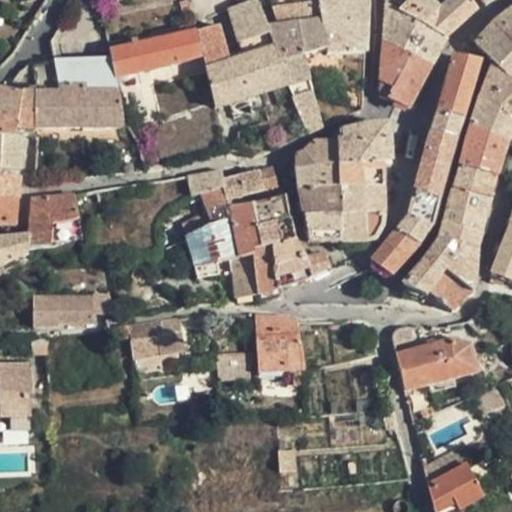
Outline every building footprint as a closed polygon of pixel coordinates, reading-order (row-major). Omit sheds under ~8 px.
[(183,13),(192,11),(189,0),(180,2),(183,13)] [(234,119),(268,109),(263,94),(274,91),(278,104),(292,99),(294,98),(289,86),(282,63),(271,34),(269,27),(260,3),(259,2),(256,0),(254,0),(239,6),(230,9),(243,58),(231,62),(220,27),(197,32),(202,57),(215,108),(230,104),(234,119)] [(328,56),(366,54),(368,0),(341,0),(327,3),(319,4),(321,18),(321,20),(299,23),(305,56),(310,79),(315,78),(325,96),(362,110),(364,92),(341,85),(333,73),(328,56)] [(385,0),(386,4),(398,11),(409,0),(385,0)] [(431,0),(409,0),(398,11),(418,23),(447,40),(477,12),(469,0),(451,0),(441,10),(431,0)] [(319,4),(272,10),(277,23),(321,18),(319,4)] [(386,4),(383,42),(404,53),(418,23),(398,11),(386,4)] [(511,8),(493,23),(511,42),(511,8)] [(278,26),(269,27),(271,34),(282,63),(305,56),(299,23),(278,26)] [(432,67),(447,40),(418,23),(404,53),(432,67)] [(474,44),(492,63),(495,66),(511,52),(511,42),(493,23),(474,44)] [(117,78),(202,57),(197,32),(179,36),(177,28),(125,40),(127,47),(110,51),(112,61),(115,61),(117,78)] [(409,110),(432,67),(404,53),(383,42),(378,95),(409,110)] [(59,43),(51,44),(54,58),(62,56),(59,43)] [(511,83),(511,52),(495,66),(511,83)] [(289,86),(310,79),(305,56),(282,63),(289,86)] [(453,57),(437,113),(463,118),(480,62),(453,57)] [(20,71),(8,89),(23,93),(35,93),(59,93),(59,87),(55,63),(54,60),(30,63),(20,71)] [(124,129),(117,78),(115,61),(112,61),(55,63),(59,87),(59,93),(35,93),(35,121),(35,128),(124,129)] [(511,83),(495,66),(492,63),(478,99),(511,119),(511,83)] [(0,87),(0,112),(35,121),(35,93),(23,93),(8,89),(0,87)] [(313,91),(294,98),(292,99),(308,136),(324,128),(313,91)] [(511,119),(478,99),(469,127),(509,143),(511,145),(511,119)] [(17,129),(35,128),(35,121),(0,112),(0,135),(16,138),(16,136),(17,129)] [(456,140),(463,118),(437,113),(431,132),(456,140)] [(366,126),(337,133),(338,166),(385,164),(391,164),(389,127),(388,126),(366,126)] [(452,156),(456,140),(431,132),(426,150),(452,156)] [(297,155),(296,163),(296,167),(338,166),(337,133),(327,136),(324,142),(314,142),(303,152),(297,155)] [(23,137),(16,136),(16,138),(0,135),(0,156),(1,156),(0,167),(0,169),(21,171),(23,137)] [(432,228),(452,156),(426,150),(408,218),(432,228)] [(173,155),(144,161),(146,171),(175,165),(173,155)] [(0,156),(0,176),(20,178),(21,171),(0,169),(0,167),(1,156),(0,156)] [(297,178),(298,191),(339,189),(338,166),(296,167),(296,163),(290,164),(292,179),(297,178)] [(384,187),(385,164),(338,166),(339,189),(384,187)] [(273,166),(224,179),(225,188),(227,201),(236,198),(279,188),(273,166)] [(458,167),(452,188),(491,200),(498,178),(458,167)] [(223,170),(187,177),(191,198),(201,195),(225,188),(224,179),(223,170)] [(0,225),(15,227),(20,178),(0,176),(0,225)] [(385,216),(384,187),(339,189),(340,215),(365,215),(367,242),(373,242),(383,228),(385,216)] [(182,224),(187,236),(210,225),(230,219),(227,208),(231,206),(237,206),(236,198),(227,201),(225,188),(201,195),(207,212),(182,224)] [(452,188),(447,207),(486,218),(491,200),(452,188)] [(298,191),(304,216),(322,216),(340,215),(339,189),(298,191)] [(0,238),(0,268),(24,253),(52,252),(53,226),(79,219),(74,196),(33,202),(23,233),(0,238)] [(285,196),(252,204),(257,226),(276,222),(290,219),(285,196)] [(219,276),(232,274),(231,260),(238,259),(253,255),(255,254),(254,250),(261,249),(257,226),(252,204),(237,206),(231,206),(227,208),(230,219),(210,225),(187,236),(186,236),(194,267),(196,267),(216,263),(218,274),(219,276)] [(447,207),(439,239),(477,251),(482,235),(486,218),(447,207)] [(341,246),(346,250),(368,250),(367,242),(365,215),(340,215),(322,216),(325,243),(341,243),(341,246)] [(309,242),(325,243),(322,216),(304,216),(309,242)] [(421,246),(432,228),(408,218),(397,231),(421,246)] [(294,239),(290,219),(276,222),(257,226),(261,249),(271,246),(280,244),(294,239)] [(498,257),(492,276),(503,280),(511,283),(511,227),(510,226),(502,247),(496,245),(492,254),(498,257)] [(392,278),(421,246),(397,231),(371,262),(392,278)] [(305,258),(294,239),(280,244),(271,246),(277,291),(315,278),(305,258)] [(439,239),(423,261),(446,273),(473,294),(475,291),(477,251),(439,239)] [(258,296),(277,291),(271,246),(261,249),(254,250),(255,254),(253,255),(258,296)] [(235,300),(258,296),(253,255),(238,259),(231,260),(232,274),(235,300)] [(326,255),(305,258),(315,278),(316,281),(332,272),(326,255)] [(422,303),(429,294),(446,273),(423,261),(402,286),(401,299),(422,303)] [(216,263),(196,267),(198,278),(218,274),(216,263)] [(452,314),(473,294),(446,273),(429,294),(452,314)] [(500,285),(503,280),(492,276),(490,281),(500,285)] [(117,296),(33,295),(34,327),(94,327),(94,310),(117,310),(117,296)] [(481,338),(495,326),(481,311),(467,323),(481,338)] [(296,322),(253,315),(262,376),(307,369),(296,322)] [(160,322),(115,326),(115,341),(157,338),(157,353),(184,353),(185,332),(163,333),(160,322)] [(416,338),(413,327),(398,329),(393,335),(392,339),(394,344),(416,338)] [(46,346),(46,337),(32,339),(32,346),(46,346)] [(405,392),(428,386),(453,379),(478,373),(471,345),(451,340),(396,355),(405,392)] [(252,355),(219,355),(218,382),(250,380),(252,355)] [(34,363),(0,364),(0,421),(38,419),(34,363)] [(455,387),(453,379),(428,386),(431,394),(455,387)] [(397,426),(393,411),(382,412),(387,430),(397,426)] [(437,461),(439,464),(445,476),(440,479),(429,485),(434,511),(457,511),(483,498),(466,465),(465,466),(457,451),(437,461)] [(445,476),(439,464),(434,467),(440,479),(445,476)]
